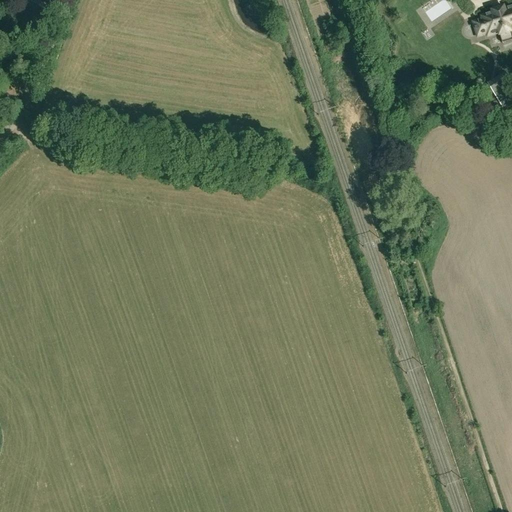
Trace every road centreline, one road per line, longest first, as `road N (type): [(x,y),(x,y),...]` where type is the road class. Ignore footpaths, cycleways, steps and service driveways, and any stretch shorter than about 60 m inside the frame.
road 1 (track): [(501,511),(336,0)]
road 2 (unclassified): [(0,138),(42,65),(66,0)]
